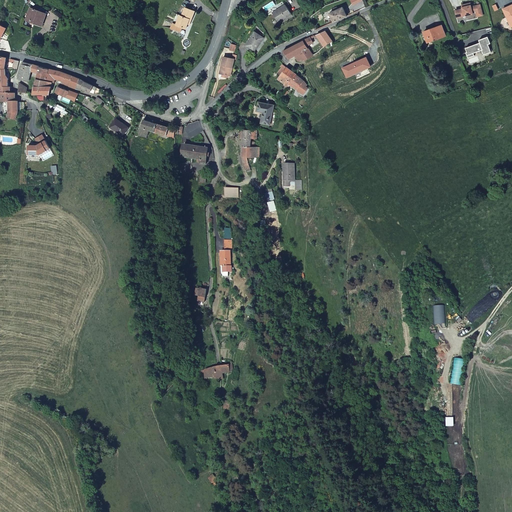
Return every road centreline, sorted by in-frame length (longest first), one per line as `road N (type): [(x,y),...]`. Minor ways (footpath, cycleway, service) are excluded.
road 1 (residential): [(198,113),(217,160),(207,215),(208,310),(218,360)]
road 2 (residential): [(386,0),(273,52),(198,113)]
road 3 (track): [(511,288),(480,333),(461,419)]
road 4 (secondary): [(0,53),(132,94)]
